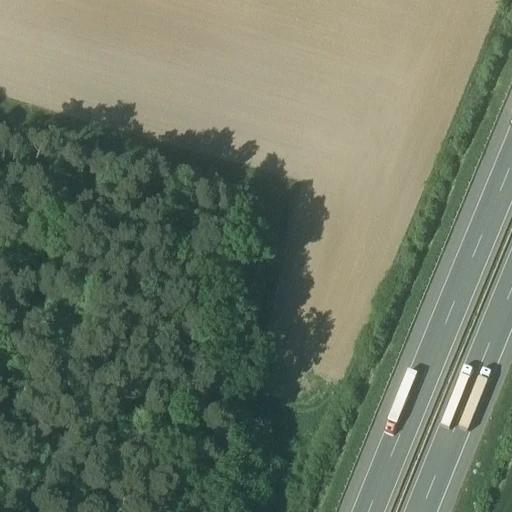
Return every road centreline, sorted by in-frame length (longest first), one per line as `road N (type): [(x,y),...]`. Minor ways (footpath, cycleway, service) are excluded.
road 1 (motorway): [(511,136),(354,511)]
road 2 (motorway): [(426,511),(511,308)]
